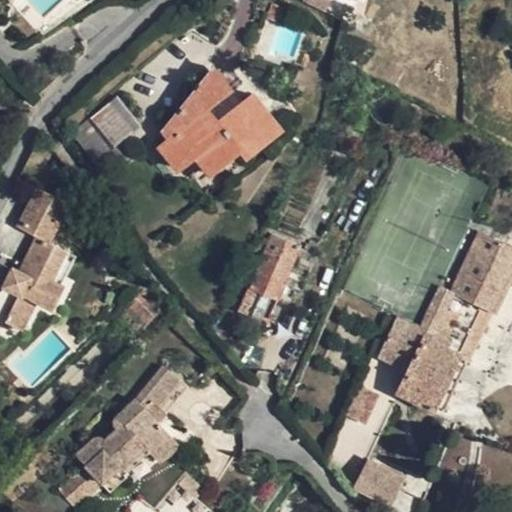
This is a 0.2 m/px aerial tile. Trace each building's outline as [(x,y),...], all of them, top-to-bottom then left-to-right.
[(278,13),(261,7),(258,18),(275,24),(278,13)] [(239,150),(273,122),(253,96),(219,123),(207,106),(226,91),(212,72),(156,141),(177,168),(193,156),(207,173),(239,150)] [(392,96),(366,107),(366,111),(367,115),(374,123),(376,125),(382,126),(388,125),(396,121),(399,116),(399,112),(400,107),(398,102),(397,99),(392,96)] [(68,134),(99,172),(119,155),(114,147),(139,127),(116,97),(68,134)] [(281,133),(273,122),(239,150),(247,160),(281,133)] [(349,155),(358,135),(344,130),(331,159),(342,164),(347,154),(349,155)] [(311,235),(338,177),(326,170),(299,230),(311,235)] [(34,238),(48,245),(69,205),(37,188),(18,228),(34,238)] [(283,287),(300,248),(270,235),(247,289),(279,302),(285,288),(283,287)] [(48,245),(34,238),(15,274),(9,270),(0,288),(16,296),(18,295),(33,303),(48,310),(59,288),(57,286),(46,280),(61,251),(48,245)] [(458,348),(465,353),(484,315),(496,320),(509,292),(495,289),(491,243),(480,238),(452,296),(467,304),(464,310),(471,314),(458,348)] [(495,289),(509,292),(511,288),(511,286),(511,252),(491,243),(495,289)] [(46,280),(57,286),(73,257),(61,251),(46,280)] [(24,318),(33,303),(18,295),(16,296),(9,310),(24,318)] [(467,304),(452,296),(431,341),(396,326),(383,354),(413,369),(408,378),(399,396),(437,414),(461,363),(465,353),(458,348),(471,314),(464,310),(467,304)] [(256,375),(266,352),(249,344),(241,359),(256,375)] [(379,364),(408,378),(413,369),(383,354),(379,364)] [(154,408),(157,405),(179,377),(162,363),(134,396),(115,415),(115,421),(118,425),(102,439),(98,435),(95,435),(89,438),(73,453),(81,462),(97,480),(104,488),(121,472),(120,466),(141,447),(150,455),(160,448),(169,437),(169,430),(157,420),(149,411),(151,406),(154,408)] [(444,417),(469,365),(461,363),(437,414),(444,417)] [(187,385),(179,377),(157,405),(165,411),(187,385)] [(348,415),(361,388),(358,386),(345,413),(348,415)] [(361,388),(348,415),(364,423),(378,396),(361,388)] [(157,420),(165,411),(157,405),(154,408),(151,406),(149,411),(157,420)] [(390,507),(402,479),(365,460),(352,489),(390,507)] [(72,504),(97,480),(81,462),(55,485),(72,504)] [(401,490),(423,497),(428,482),(406,475),(401,490)]
